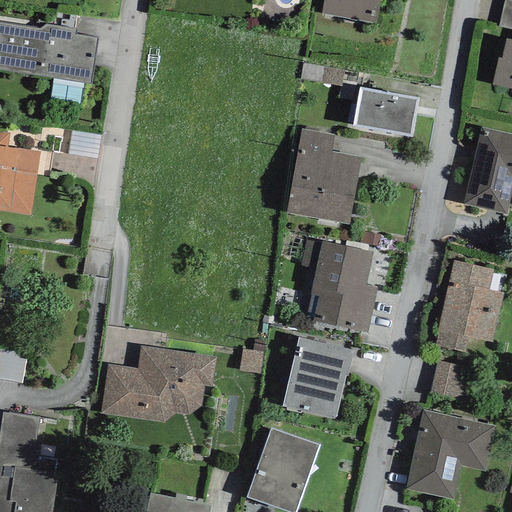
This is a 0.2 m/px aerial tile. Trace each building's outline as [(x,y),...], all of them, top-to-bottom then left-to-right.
[(323,0),(321,14),(376,24),(380,0),(323,0)] [(511,30),(511,0),(504,0),(498,27),(511,30)] [(39,29),(0,23),(0,69),(91,84),(99,39),(77,35),(78,30),(46,25),(39,29)] [(498,58),(492,85),(511,89),(511,40),(505,39),(501,58),(498,58)] [(303,63),(300,79),(341,86),(343,70),(303,63)] [(59,84),(57,96),(84,100),(85,88),(59,84)] [(418,98),(359,87),(352,126),(411,137),(418,98)] [(511,134),(481,127),(463,204),(506,214),(511,190),(511,134)] [(334,135),(301,129),(286,213),(348,224),(361,157),(332,152),(334,135)] [(71,131),(68,154),(97,158),(100,135),(71,131)] [(0,210),(30,216),(39,152),(6,147),(9,133),(5,132),(0,132),(0,210)] [(362,232),(360,243),(378,247),(380,235),(362,232)] [(318,297),(313,321),(366,332),(375,288),(365,286),(372,253),(322,242),(321,244),(306,241),(301,265),(316,268),(310,295),(318,297)] [(454,261),(435,345),(465,351),(468,337),(492,342),(504,293),(489,290),(493,270),(454,261)] [(354,351),(298,338),(282,407),(334,419),(345,376),(348,377),(354,351)] [(252,351),(263,352),(264,342),(254,339),(252,351)] [(107,364),(100,414),(163,423),(175,413),(188,415),(202,405),(205,386),(212,387),(216,357),(140,346),(137,368),(107,364)] [(0,349),(0,379),(21,383),(25,354),(0,349)] [(252,351),(242,350),(240,371),(260,373),(263,352),(252,351)] [(469,368),(437,361),(430,394),(462,401),(469,368)] [(423,410),(405,490),(454,500),(461,467),(485,472),(496,426),(423,410)] [(37,419),(2,413),(0,425),(0,511),(50,511),(56,473),(29,469),(37,419)] [(295,511),(319,446),(270,428),(246,498),(287,511),(295,511)] [(146,511),(209,511),(211,505),(150,493),(146,511)]
